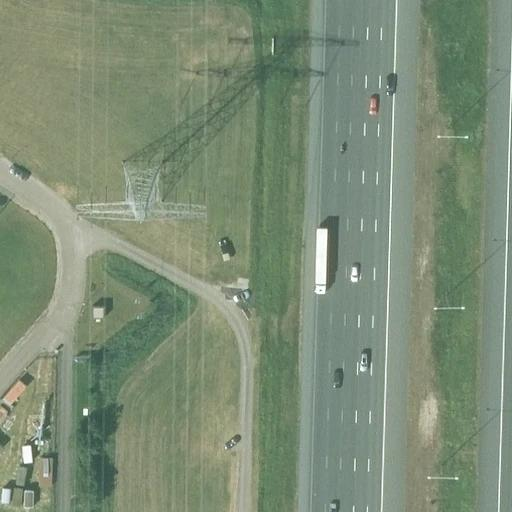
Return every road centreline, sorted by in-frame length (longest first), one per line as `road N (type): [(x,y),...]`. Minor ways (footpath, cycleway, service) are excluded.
road 1 (motorway): [(361,0),(346,511)]
road 2 (unclassified): [(82,236),(203,291),(229,313),(246,381),(243,511)]
road 3 (unknown): [(67,315),(59,511)]
road 4 (unclassified): [(82,236),(67,315),(0,391)]
